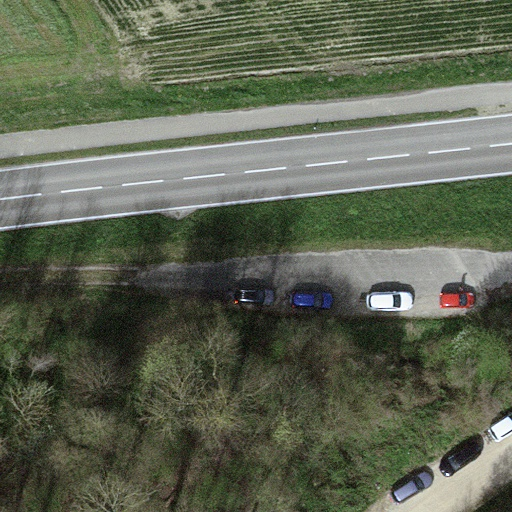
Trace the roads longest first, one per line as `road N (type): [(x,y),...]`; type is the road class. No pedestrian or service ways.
road 1 (secondary): [(0,200),(511,144)]
road 2 (track): [(511,274),(293,265),(0,290)]
road 3 (track): [(400,511),(511,436)]
